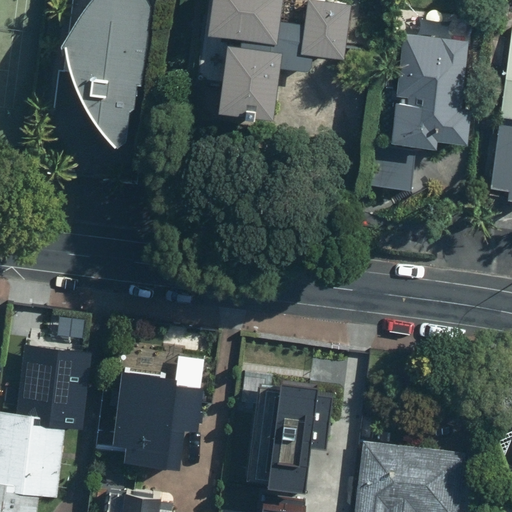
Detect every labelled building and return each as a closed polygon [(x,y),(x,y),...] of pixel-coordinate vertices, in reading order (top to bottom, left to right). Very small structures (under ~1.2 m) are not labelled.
[(118,141),(149,11),(143,0),(91,0),(86,5),(57,50),(79,107),(109,147),(118,141)] [(295,0),(292,24),(267,21),(269,0),(195,0),(191,37),(227,42),(226,50),(210,48),(201,114),(258,122),(266,66),(296,70),(298,57),(329,61),(336,6),(295,0)] [(499,199),(511,201),(511,27),(509,27),(482,186),(500,189),(499,199)] [(471,42),(404,33),(396,96),(408,98),(407,105),(395,103),(389,144),(436,150),(437,142),(467,146),(472,109),(460,108),(469,48),(470,48),(471,42)] [(362,99),(343,99),(341,147),(360,147),(362,99)] [(370,185),(412,192),(418,152),(377,146),(370,185)] [(24,408),(6,407),(0,468),(0,511),(45,511),(47,489),(63,491),(71,419),(93,421),(101,345),(31,338),(24,408)] [(213,372),(150,365),(146,408),(142,448),(192,454),(196,413),(209,414),(213,372)] [(254,468),(309,473),(319,372),(264,366),(254,468)] [(427,511),(464,511),(472,445),(371,433),(361,511),(427,511)] [(175,489),(130,484),(126,511),(184,511),(186,501),(173,499),(175,489)] [(304,511),(307,492),(260,486),(256,511),(304,511)]
